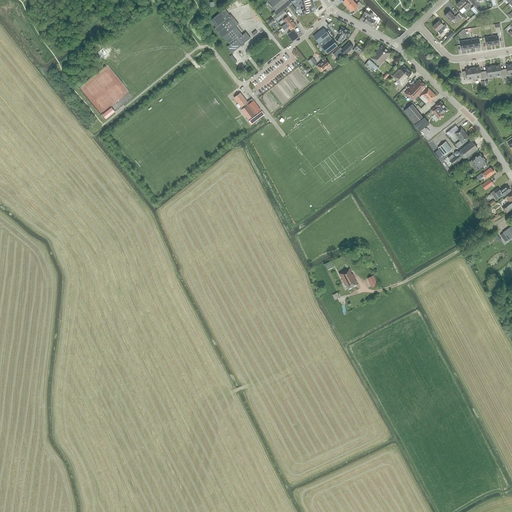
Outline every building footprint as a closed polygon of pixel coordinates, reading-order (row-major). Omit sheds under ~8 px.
[(267,0),(266,1),(275,11),(274,13),(276,15),(284,9),(291,4),(288,0),(287,0),(267,0)] [(311,8),(314,7),(312,0),(301,0),(303,7),(304,9),(301,10),(302,15),(303,15),(312,12),(311,8)] [(456,5),(461,9),(463,7),(466,10),(470,6),(468,3),(467,4),(463,0),(461,0),(459,2),(458,1),(456,3),(457,4),(456,5)] [(349,10),(350,9),(351,11),(356,7),(358,10),(363,6),(359,2),(356,4),(353,1),(347,7),(346,7),(349,10)] [(238,24),(232,17),(231,17),(223,8),(218,12),(220,13),(210,21),(215,28),(214,29),(221,38),(222,37),(228,43),(229,44),(227,47),(232,53),(250,38),(245,32),(242,35),(235,27),(238,24)] [(363,21),(363,22),(372,27),(375,21),(373,19),(374,18),(371,17),(371,16),(372,14),(368,11),(369,9),(367,8),(366,10),(361,19),(363,21)] [(287,14),(284,9),(276,15),(274,17),(277,21),(287,14)] [(455,17),(449,11),(444,15),(450,22),(453,19),(457,22),(460,19),(457,15),(455,17)] [(281,26),(283,28),(287,25),(292,21),(288,16),(283,20),(285,23),(281,26)] [(292,21),(287,25),(283,28),(285,31),(289,28),(290,30),(296,26),(292,21)] [(432,27),(437,31),(440,35),(444,31),(443,30),(444,29),(446,31),(447,30),(447,29),(446,28),(446,27),(444,24),(443,25),(439,21),(432,27)] [(346,39),(350,33),(342,27),(338,33),(339,34),(336,40),(341,43),(343,40),(345,38),(346,39)] [(312,36),(326,54),(337,46),(323,28),(312,36)] [(291,31),(287,35),(292,42),(297,38),(291,31)] [(353,47),(349,43),(340,51),(344,56),(353,47)] [(355,52),(358,55),(360,52),(361,52),(360,52),(362,49),(358,46),(356,44),(354,47),(352,50),(353,51),(355,52)] [(380,66),(390,54),(381,46),(371,58),(380,66)] [(330,65),(326,59),(317,66),(321,72),(330,65)] [(365,65),(373,73),(378,68),(371,60),(365,65)] [(500,65),(493,66),(494,77),(501,76),(501,77),(504,76),(504,77),(504,76),(505,76),(504,70),(500,70),(500,65)] [(407,79),(412,73),(404,66),(400,70),(399,69),(393,76),(392,76),(402,86),(408,80),(407,79)] [(484,78),(494,77),(493,66),(485,67),(486,67),(486,71),(483,72),(484,78)] [(480,67),(472,68),(474,79),(480,78),(480,79),(484,78),(484,79),(484,78),(483,72),(480,72),(479,67),(480,67)] [(466,80),(474,79),(472,68),(465,69),(465,70),(466,71),(462,72),(463,79),(463,78),(466,78),(466,80)] [(422,90),(426,86),(419,80),(415,84),(414,84),(405,93),(410,99),(411,98),(413,100),(422,91),(422,90)] [(428,88),(422,95),(429,103),(436,96),(428,88)] [(240,93),(234,98),(241,107),(239,108),(248,120),(260,110),(252,99),(247,102),(240,93)] [(435,106),(436,106),(431,110),(439,120),(444,116),(442,114),(447,110),(440,102),(435,106)] [(406,106),(407,107),(407,108),(404,111),(413,122),(414,124),(422,117),(421,115),(412,104),(411,103),(406,106)] [(111,108),(102,115),(106,119),(115,112),(111,108)] [(251,125),(264,115),(262,112),(249,121),(251,125)] [(424,117),(414,125),(419,131),(429,124),(424,117)] [(458,138),(460,141),(458,143),(461,146),(468,141),(467,140),(469,138),(465,133),(461,128),(454,133),(457,136),(458,138)] [(455,156),(450,160),(453,165),(461,159),(459,155),(461,157),(463,158),(466,158),(478,149),(471,141),(460,150),(459,152),(458,152),(456,151),(455,153),(454,155),(455,156)] [(450,151),(444,143),(438,148),(444,156),(450,151)] [(479,170),(487,163),(480,154),(471,160),(469,162),(477,171),(479,169),(479,170)] [(484,176),(486,179),(494,173),(491,169),(490,168),(482,174),(481,173),(479,175),(476,177),(479,180),(484,176)] [(494,184),(492,182),(490,179),(485,182),(481,185),(485,190),(494,184)] [(510,191),(506,186),(500,191),(499,188),(491,193),(496,200),(502,196),(501,196),(503,195),(504,196),(510,191)] [(511,193),(506,198),(510,204),(507,206),(506,206),(503,208),(506,213),(511,208),(511,193)] [(492,223),(501,216),(500,214),(498,215),(497,214),(495,216),(495,217),(490,220),(492,223)] [(503,233),(500,235),(505,242),(508,240),(511,237),(511,227),(511,226),(503,233)] [(349,268),(339,274),(345,285),(346,285),(348,289),(357,284),(355,280),(353,274),(352,275),(350,272),(351,272),(349,268)] [(367,278),(372,288),(378,284),(373,275),(367,278)]
